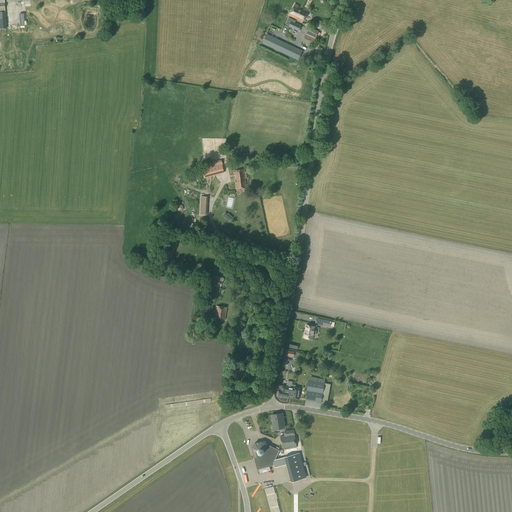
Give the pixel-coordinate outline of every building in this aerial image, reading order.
[(303,22),(308,11),(299,7),(299,6),(295,4),(289,16),(303,22)] [(299,31),(301,25),(291,21),(289,27),(299,31)] [(309,27),(306,35),(315,39),(318,31),(309,27)] [(298,61),(303,51),(267,34),(262,44),(298,61)] [(203,175),(223,170),(221,165),(222,165),(221,160),(212,163),(213,167),(202,170),(203,175)] [(235,180),(245,179),(247,179),(246,172),(244,172),(244,170),(234,171),(235,180)] [(245,179),(235,180),(236,190),(246,188),(245,179)] [(221,198),(226,195),(222,189),(217,193),(221,198)] [(185,208),(185,207),(185,206),(184,206),(184,205),(183,205),(183,204),(182,204),(181,204),(180,204),(179,204),(179,205),(178,205),(178,206),(177,206),(177,207),(177,208),(177,209),(177,210),(178,210),(178,211),(179,211),(179,212),(180,212),(181,212),(182,212),(183,212),(183,211),(184,211),(184,210),(185,210),(185,209),(185,208)] [(257,292),(259,284),(247,281),(245,289),(257,292)] [(226,320),(227,308),(216,306),(214,318),(226,320)] [(315,336),(316,331),(314,331),(315,327),(306,325),(303,337),(312,339),(313,335),(315,336)] [(321,403),(325,384),(309,380),(305,400),(321,403)] [(292,388),(293,385),(293,382),(287,381),(286,384),(286,387),(279,386),(279,389),(278,396),(289,398),(289,396),(291,396),(292,388)] [(291,396),(291,398),(299,399),(301,389),(295,388),(295,385),(293,385),(292,388),(291,396)] [(273,430),(285,428),(282,413),(272,415),(273,426),(272,426),(273,430)] [(296,448),(296,446),(294,430),(284,431),(285,436),(280,436),(282,448),(284,448),(284,450),(296,448)] [(254,460),(258,474),(270,470),(269,466),(274,465),(273,463),(275,460),(279,451),(266,444),(267,444),(261,441),(255,443),(251,448),(255,450),(257,459),(254,460)] [(275,460),(273,463),(274,465),(274,468),(286,464),(291,482),(306,478),(299,453),(275,460)]
